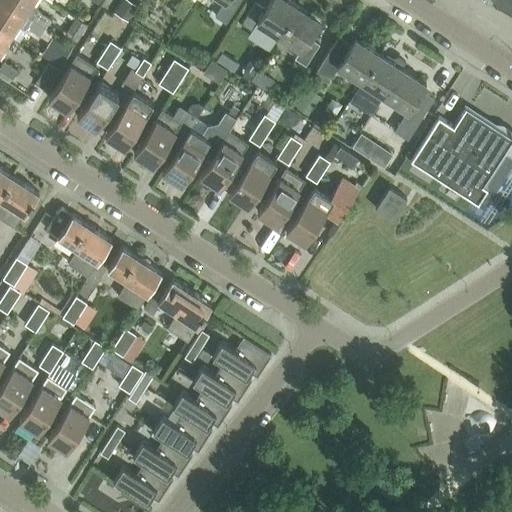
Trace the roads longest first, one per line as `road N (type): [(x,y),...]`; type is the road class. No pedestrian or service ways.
road 1 (residential): [(315,329),(0,122)]
road 2 (residential): [(315,329),(168,511)]
road 3 (residential): [(350,341),(383,342),(511,259)]
road 4 (residential): [(511,65),(406,0)]
